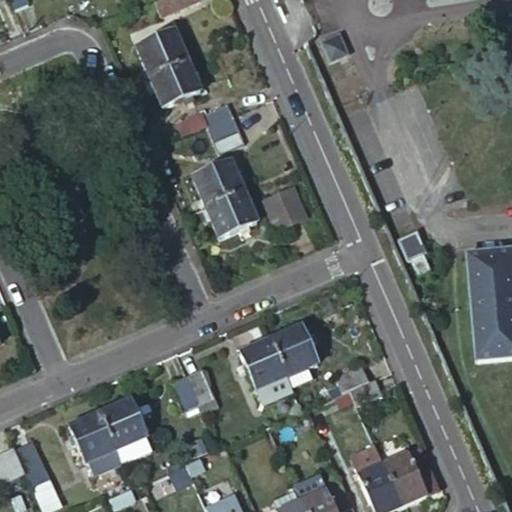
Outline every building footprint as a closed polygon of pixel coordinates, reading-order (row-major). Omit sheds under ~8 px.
[(27,0),(11,0),(16,10),(29,5),(27,0)] [(202,0),(165,0),(152,6),(159,20),(202,0)] [(136,48),(150,80),(188,63),(175,32),(136,48)] [(340,38),(323,45),(332,65),(349,57),(340,38)] [(188,63),(150,80),(163,110),(201,94),(188,63)] [(331,83),(323,87),(327,97),(335,94),(331,83)] [(207,132),(235,120),(229,106),(201,118),(207,132)] [(246,146),(235,120),(207,132),(219,158),(246,146)] [(207,210),(244,195),(231,164),(194,179),(207,210)] [(307,220),(293,190),(264,203),(277,232),(307,220)] [(257,226),(244,195),(207,210),(220,241),(257,226)] [(427,256),(418,234),(399,242),(408,264),(414,262),(425,256),(427,256)] [(433,273),(425,256),(414,262),(421,278),(433,273)] [(511,260),(470,263),(479,363),(511,360),(511,260)] [(304,331),(273,344),(294,392),(318,382),(314,371),(321,368),(304,331)] [(294,392),(273,344),(241,358),(257,395),(267,391),(273,405),(295,396),(294,392)] [(352,395),(371,386),(364,371),(337,383),(344,398),(352,395)] [(199,409),(203,418),(220,411),(205,374),(187,381),(199,409)] [(199,409),(187,381),(171,387),(183,416),(199,409)] [(382,399),(375,384),(371,386),(352,395),(358,409),(382,399)] [(267,391),(257,395),(263,409),(273,405),(267,391)] [(134,404),(100,418),(117,455),(147,442),(149,441),(134,404)] [(117,455),(100,418),(70,431),(85,468),(87,467),(117,455)] [(117,455),(121,465),(151,452),(147,442),(117,455)] [(29,479),(45,473),(33,446),(18,453),(29,479)] [(372,511),(398,511),(401,511),(384,469),(376,451),(353,461),(360,479),(358,480),(372,511)] [(384,469),(401,511),(437,495),(419,452),(384,469)] [(0,474),(5,486),(25,477),(16,454),(0,461),(0,474)] [(121,465),(117,455),(87,467),(92,477),(121,465)] [(53,491),(45,473),(29,479),(37,498),(53,491)] [(352,511),(343,488),(324,496),(317,481),(295,490),(296,494),(303,511),(352,511)] [(55,511),(61,510),(53,491),(37,498),(42,511),(55,511)] [(303,511),(296,494),(275,503),(279,511),(303,511)]
